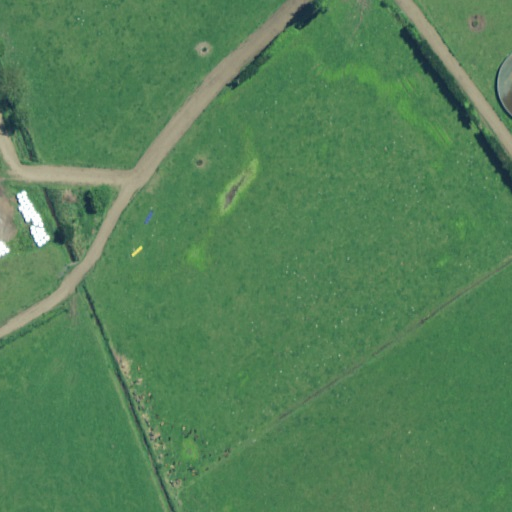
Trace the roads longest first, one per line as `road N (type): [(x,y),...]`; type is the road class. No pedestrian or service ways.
road 1 (track): [(298,0),(227,63),(47,307),(0,333)]
road 2 (track): [(409,0),(511,136)]
